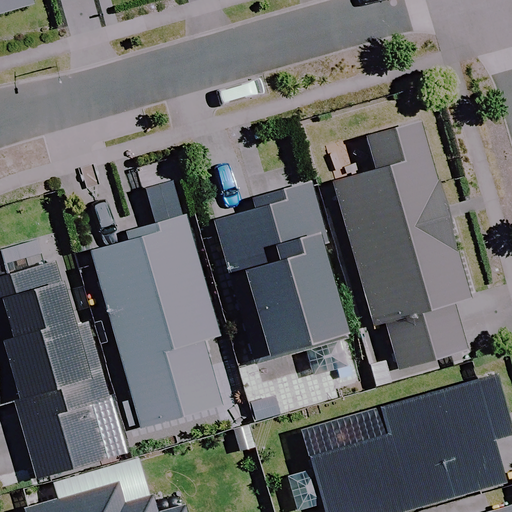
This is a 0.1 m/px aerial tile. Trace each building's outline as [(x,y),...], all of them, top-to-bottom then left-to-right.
[(0,0),(0,15),(29,7),(26,0),(0,0)] [(375,172),(330,185),(373,326),(384,323),(398,371),(465,351),(451,305),(468,300),(415,124),(365,139),(375,172)] [(217,338),(173,183),(146,191),(155,224),(126,233),(129,243),(89,254),(139,428),(219,405),(201,342),(217,338)] [(325,244),(307,185),(250,202),(254,213),(211,225),(253,365),(342,338),(315,247),(325,244)] [(35,479),(121,455),(84,326),(66,331),(48,268),(0,282),(0,405),(13,402),(35,479)] [(491,377),(299,434),(322,511),(408,511),(501,484),(488,440),(509,434),(491,377)] [(57,502),(22,511),(181,511),(181,508),(165,511),(152,511),(149,498),(147,499),(136,461),(52,485),(57,502)]
